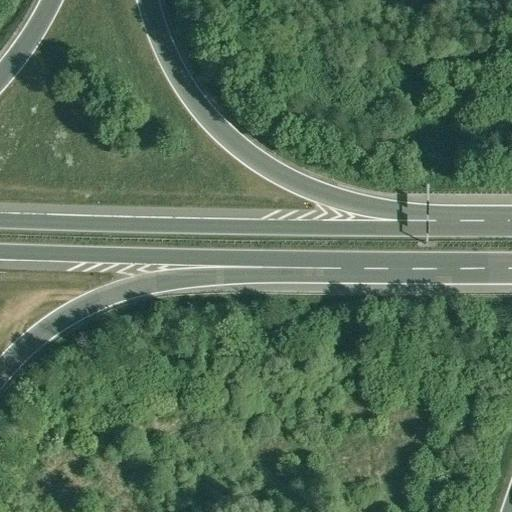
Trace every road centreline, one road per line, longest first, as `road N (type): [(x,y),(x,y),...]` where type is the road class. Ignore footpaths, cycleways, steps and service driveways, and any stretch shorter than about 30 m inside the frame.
road 1 (trunk): [(438,230),(0,216)]
road 2 (motorway): [(438,230),(352,213),(295,189),(238,149),(169,63),(148,0)]
road 3 (motorway): [(0,373),(55,321),(101,293),(158,272),(283,260)]
road 4 (trunk): [(0,253),(283,260)]
road 5 (trunk): [(283,260),(511,261)]
